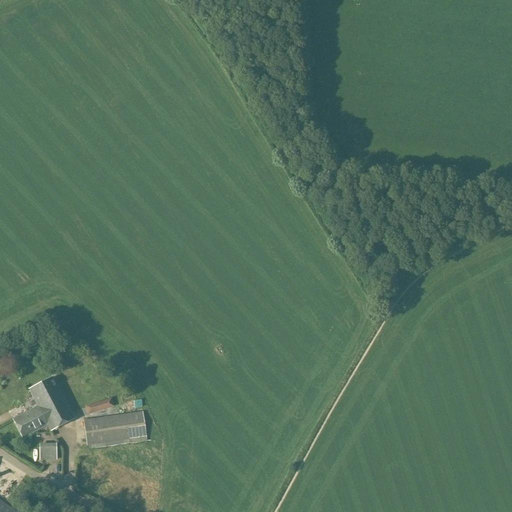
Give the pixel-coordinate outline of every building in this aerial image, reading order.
[(42,415),(47,426),(50,432),(74,420),(52,378),(29,391),(37,407),(29,411),(33,419),(42,415)] [(103,401),(86,407),(88,414),(105,409),(103,401)] [(33,419),(29,411),(12,420),(22,439),(47,426),(42,415),(33,419)] [(142,412),(128,415),(83,421),(87,447),(146,438),(142,412)] [(57,460),(56,444),(39,444),(40,461),(57,460)] [(57,471),(46,472),(47,484),(58,483),(57,471)] [(0,511),(16,511),(0,500),(0,511)]
